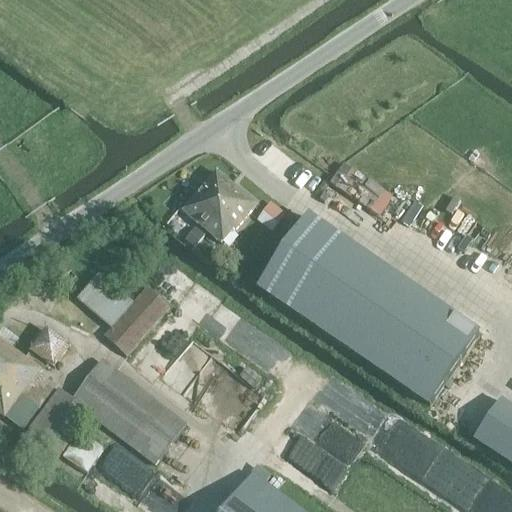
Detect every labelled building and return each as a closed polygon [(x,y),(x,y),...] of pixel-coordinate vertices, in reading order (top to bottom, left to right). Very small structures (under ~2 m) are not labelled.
[(421,186),(409,178),(395,199),(347,166),(337,181),(406,228),(418,210),(409,204),(421,186)] [(233,233),(247,219),(257,207),(216,173),(182,213),(222,246),(233,233)] [(271,204),(257,222),(273,234),(287,216),(271,204)] [(308,221),(259,290),(382,375),(431,408),(479,338),(477,337),(430,305),(308,221)] [(64,262),(46,274),(58,291),(76,279),(64,262)] [(102,276),(82,300),(115,330),(108,337),(130,357),(174,309),(150,289),(136,305),(102,276)] [(158,376),(176,354),(157,338),(139,360),(158,376)] [(191,392),(211,372),(206,367),(214,359),(196,341),(169,370),(191,392)] [(0,416),(5,419),(23,433),(39,411),(40,412),(59,385),(39,371),(0,343),(0,416)] [(189,427),(104,363),(74,404),(158,468),(189,427)] [(55,464),(82,427),(86,420),(54,397),(22,440),(55,464)] [(511,465),(511,407),(502,401),(475,441),(511,465)] [(105,451),(84,437),(77,448),(74,446),(66,460),(90,475),(105,451)] [(302,511),(253,475),(224,511),(302,511)]
